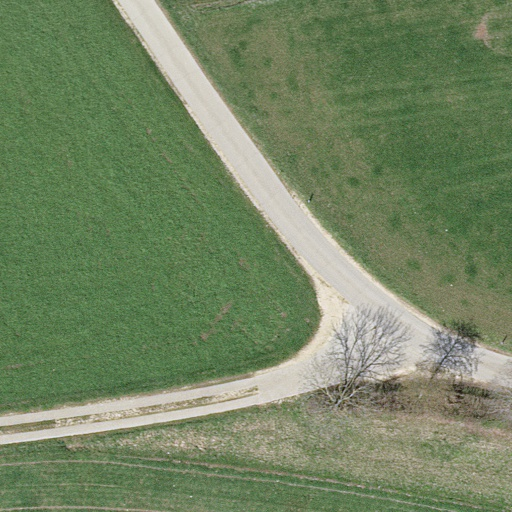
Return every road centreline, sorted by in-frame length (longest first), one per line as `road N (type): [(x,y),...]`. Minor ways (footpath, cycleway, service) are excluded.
road 1 (track): [(116,0),(244,191),(374,349),(302,382),(193,410),(0,434)]
road 2 (unclassified): [(374,349),(511,382)]
